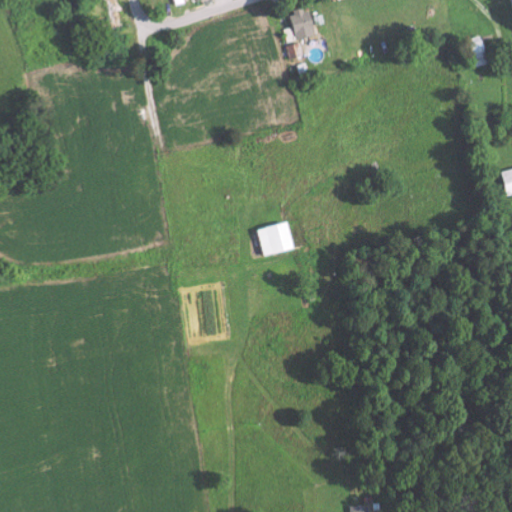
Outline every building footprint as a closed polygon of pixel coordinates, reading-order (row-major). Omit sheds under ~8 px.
[(103,0),(111,31),(123,27),(116,0),(103,0)] [(311,36),(306,8),(287,13),(293,40),(311,36)] [(281,30),(285,43),(292,41),(289,28),(281,30)] [(464,40),(470,61),(483,58),(477,37),(464,40)] [(287,59),(300,56),(297,43),(284,46),(287,59)] [(505,196),(511,194),(511,168),(499,172),(505,196)] [(290,249),(283,222),(253,230),(261,257),(290,249)]
